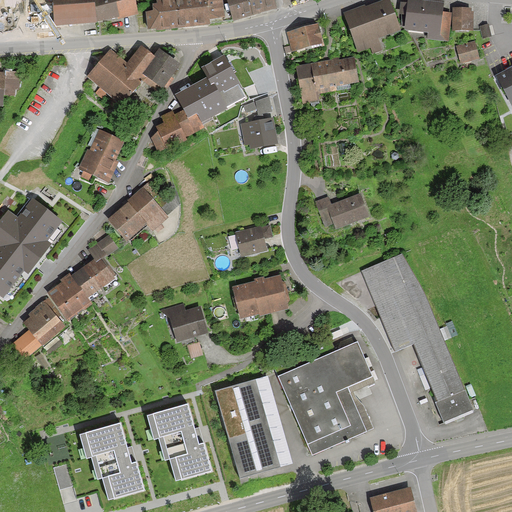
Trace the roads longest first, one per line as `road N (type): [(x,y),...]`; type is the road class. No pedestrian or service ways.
road 1 (residential): [(270,22),(294,145),(287,224),(299,268),(376,341),(421,460)]
road 2 (residential): [(190,36),(188,62),(108,210),(0,349)]
road 3 (tertiary): [(221,511),(421,460)]
road 4 (tertiary): [(0,48),(190,36)]
